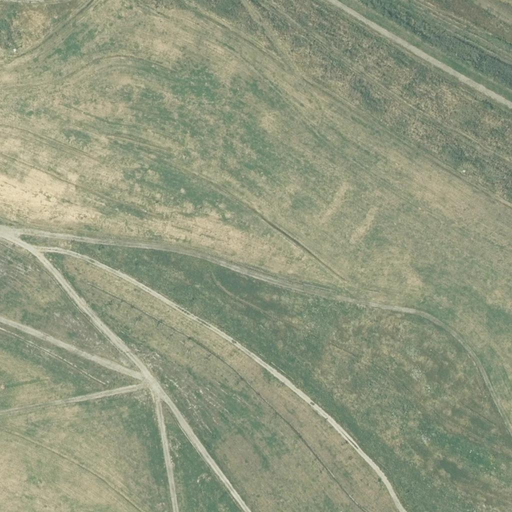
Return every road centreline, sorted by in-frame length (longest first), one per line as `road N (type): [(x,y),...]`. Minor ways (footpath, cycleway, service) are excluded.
road 1 (track): [(0,230),(172,248),(296,288),(438,320),(476,357),(511,434)]
road 2 (track): [(404,511),(383,474),(325,413),(235,343),(97,263),(0,237)]
road 3 (track): [(246,511),(155,385),(33,251)]
road 4 (track): [(330,0),(511,107)]
road 5 (track): [(0,320),(155,385)]
road 6 (track): [(155,385),(0,414)]
